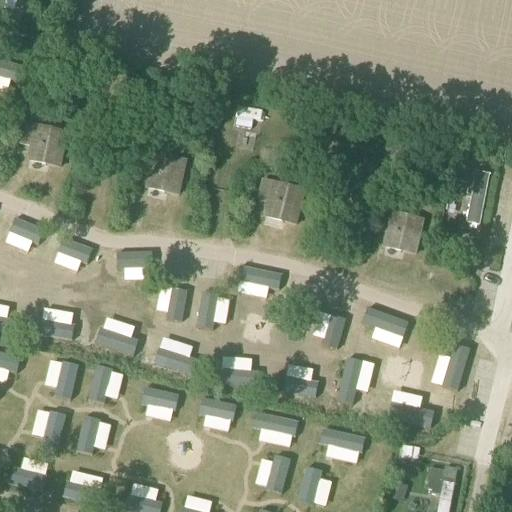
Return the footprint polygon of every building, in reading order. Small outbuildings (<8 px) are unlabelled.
[(32,0),(15,0),(9,27),(25,31),(32,0)] [(0,62),(0,81),(25,87),(29,70),(0,62)] [(168,91),(119,79),(114,98),(163,109),(168,91)] [(283,122),(237,111),(234,124),(279,135),(283,122)] [(491,180),(472,175),(460,224),(479,229),(491,180)] [(274,227),(290,225),(287,207),(272,209),(274,227)] [(36,250),(0,241),(0,259),(33,267),(36,250)] [(88,324),(100,288),(58,274),(46,310),(88,324)] [(28,327),(38,292),(18,286),(8,321),(28,327)] [(276,352),(287,307),(271,303),(260,348),(276,352)] [(324,362),(302,360),(300,376),(340,380),(344,346),(325,344),(324,362)] [(0,372),(21,377),(25,362),(0,356),(0,372)] [(417,370),(417,408),(444,408),(444,370),(417,370)] [(48,407),(61,411),(70,376),(56,373),(48,407)] [(92,380),(83,418),(97,421),(106,384),(92,380)] [(122,385),(113,416),(123,419),(132,388),(122,385)] [(179,401),(143,392),(140,406),(176,415),(179,401)] [(236,412),(200,404),(197,420),(232,429),(236,412)] [(48,459),(57,421),(44,418),(35,455),(48,459)] [(297,428),(256,418),(253,430),(294,439),(297,428)] [(93,431),(80,428),(72,461),(85,465),(93,431)] [(365,443),(324,433),(320,448),(361,458),(365,443)] [(279,496),(288,461),(276,458),(267,493),(279,496)] [(305,465),(297,498),(310,502),(318,469),(305,465)] [(0,467),(0,482),(13,486),(16,471),(0,467)] [(66,500),(103,509),(106,496),(69,488),(66,500)] [(126,511),(160,511),(161,509),(129,501),(126,511)]
